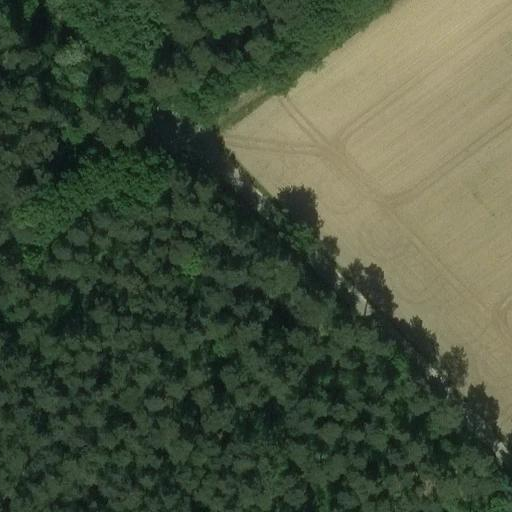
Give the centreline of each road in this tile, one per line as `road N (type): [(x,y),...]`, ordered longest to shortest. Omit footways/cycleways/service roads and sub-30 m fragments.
road 1 (unclassified): [(49,0),(192,129),(511,461)]
road 2 (track): [(0,268),(373,0)]
